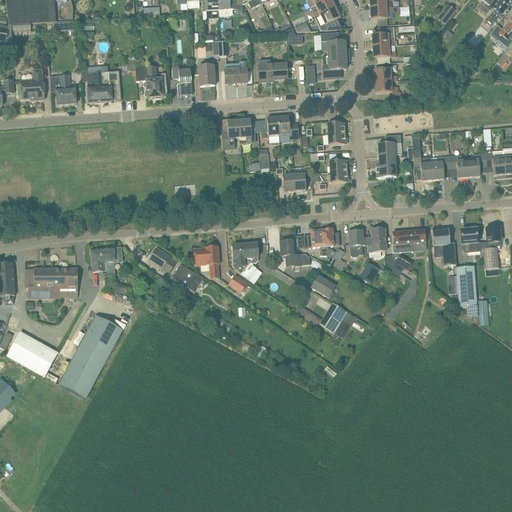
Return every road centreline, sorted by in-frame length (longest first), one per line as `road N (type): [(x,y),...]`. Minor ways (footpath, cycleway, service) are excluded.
road 1 (residential): [(0,245),(348,216)]
road 2 (residential): [(0,123),(342,100)]
road 3 (residential): [(376,213),(511,203)]
